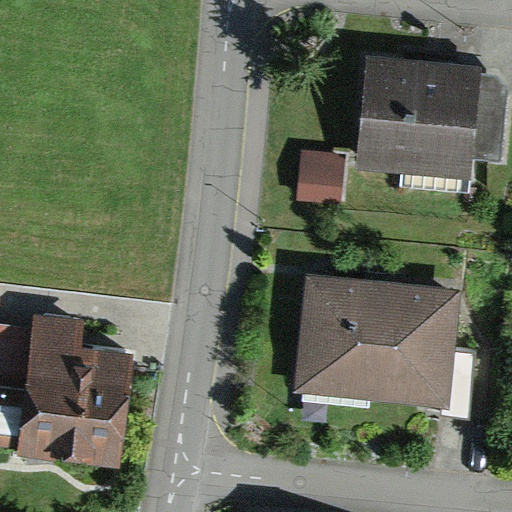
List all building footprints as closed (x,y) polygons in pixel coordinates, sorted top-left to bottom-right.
[(369,60),(360,166),(471,176),(473,156),(479,77),(480,69),(369,60)] [(498,77),(479,77),(473,156),(501,158),(506,91),(498,77)] [(345,156),(302,152),(297,198),(340,203),(345,156)] [(462,291),(305,274),(292,394),(441,409),(448,410),(456,347),(462,291)] [(0,441),(112,453),(123,342),(0,329),(0,441)] [(478,349),(456,347),(448,410),(441,409),(439,419),(470,423),(478,349)]
